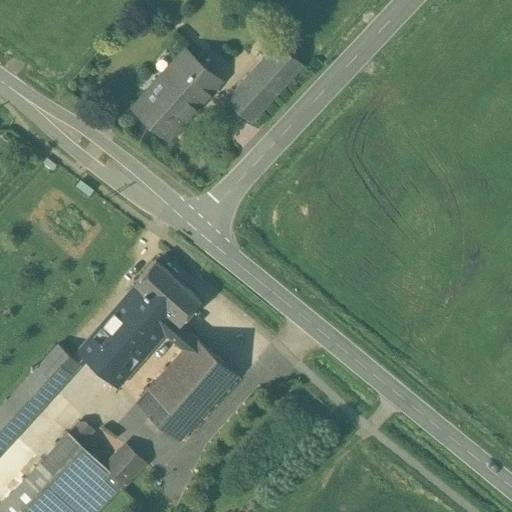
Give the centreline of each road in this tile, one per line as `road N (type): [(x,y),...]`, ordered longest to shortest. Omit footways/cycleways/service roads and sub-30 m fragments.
road 1 (secondary): [(197,225),(511,486)]
road 2 (secondary): [(407,0),(197,225)]
road 3 (secondary): [(0,80),(197,225)]
